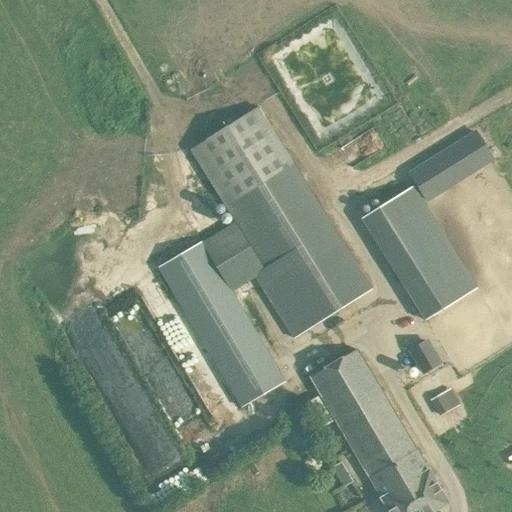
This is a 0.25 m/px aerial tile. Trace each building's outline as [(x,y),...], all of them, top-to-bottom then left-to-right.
[(296,167),(257,107),(190,150),(234,221),(203,240),(198,231),(152,259),(241,408),(286,380),(234,292),(255,278),(263,292),(259,295),(287,338),(370,286),(342,242),(344,239),(297,166),(296,167)] [(424,200),(496,162),(477,126),(405,164),(424,200)] [(414,186),(360,219),(424,321),(477,288),(414,186)] [(413,352),(424,371),(442,361),(430,342),(413,352)] [(428,469),(426,465),(358,349),(309,377),(380,497),(380,498),(388,511),(434,511),(450,503),(430,468),(428,469)] [(442,394),(431,400),(439,414),(450,408),(442,394)] [(291,446),(292,446),(305,438),(297,424),(283,432),(285,436),(291,446)] [(343,487),(353,482),(342,462),(332,468),(343,487)]
